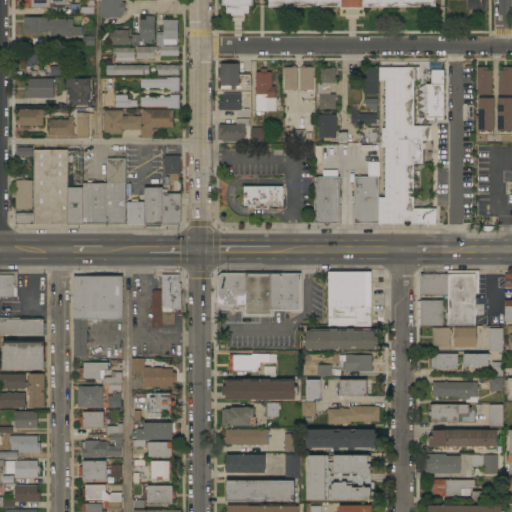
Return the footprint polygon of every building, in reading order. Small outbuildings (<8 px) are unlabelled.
[(23,8),(23,0),(68,0),(68,3),(49,3),(49,7),(23,8)] [(100,0),(121,0),(121,3),(124,2),(124,12),(121,12),(121,17),(105,18),(102,18),(101,18),(100,0)] [(435,0),(435,7),(363,7),(363,9),(340,9),(340,8),(268,7),(268,0),(252,0),(252,5),(248,5),(248,13),(243,13),(243,15),(230,15),(230,13),(226,13),(226,5),(221,5),(221,0),(435,0)] [(154,40),(151,40),(151,43),(143,43),(143,39),(139,39),(139,46),(132,46),(132,35),(139,35),(139,19),(145,20),(145,16),(154,16),(154,40)] [(47,17),(47,20),(50,20),(50,19),(72,19),(72,26),(74,26),(74,27),(81,27),(81,35),(74,35),(74,36),(50,36),(49,31),(47,31),(47,33),(27,33),(27,34),(23,34),(23,17),(47,17)] [(177,20),(177,40),(176,40),(176,45),(164,45),(164,46),(179,46),(178,56),(160,56),(160,46),(156,46),(156,35),(157,35),(157,33),(163,33),(163,20),(177,20)] [(127,30),(127,33),(131,33),(131,44),(128,44),(128,45),(108,45),(109,30),(127,30)] [(83,46),(83,37),(93,37),(93,46),(83,46)] [(156,47),(156,53),(154,53),(154,59),(148,59),(148,60),(143,60),(143,59),(136,59),(136,47),(156,47)] [(42,48),(41,63),(31,62),(31,67),(27,67),(27,65),(24,65),(24,62),(20,62),(21,52),(23,52),(23,48),(42,48)] [(134,48),(134,61),(115,61),(115,55),(112,55),(112,48),(134,48)] [(239,64),(239,75),(250,75),(250,86),(235,86),(235,90),(231,90),(231,86),(220,86),(220,64),(239,64)] [(148,65),(148,75),(113,75),(113,65),(148,65)] [(178,65),(178,76),(154,75),(154,70),(157,70),(157,65),(178,65)] [(49,67),(61,67),(61,76),(49,76),(49,67)] [(296,67),(296,90),(284,91),(283,67),(296,67)] [(313,67),(313,90),(311,90),(311,104),(301,104),(301,90),(299,90),(300,67),(313,67)] [(363,94),(363,87),(365,87),(365,77),(363,77),(363,71),(365,71),(365,67),(377,67),(377,94),(363,94)] [(378,197),(384,197),(384,185),(383,185),(383,180),(384,180),(384,178),(382,178),(382,174),(384,174),(384,169),(382,169),(382,165),(384,165),(384,162),(382,162),(382,157),(384,157),(384,153),(382,153),(382,149),(385,149),(385,147),(381,147),(381,128),(385,128),(385,127),(382,127),(382,122),(385,122),(385,118),(382,118),(382,114),(385,114),(385,111),(382,111),(382,107),(384,107),(384,102),(383,102),(383,98),(385,98),(385,95),(382,95),(382,91),(385,91),(385,86),(382,86),(382,82),(385,82),(385,81),(378,81),(378,67),(418,67),(418,81),(413,81),(413,126),(430,126),(430,141),(421,141),(421,149),(424,149),(424,165),(417,165),(417,164),(413,164),(413,208),(436,208),(436,224),(409,224),(409,226),(405,226),(405,224),(377,224),(378,197)] [(476,67),(487,67),(487,70),(491,70),(491,95),(477,95),(476,67)] [(498,70),(502,70),(502,67),(511,67),(511,94),(498,95),(498,70)] [(335,83),(330,83),(330,94),(335,94),(335,97),(335,100),(335,109),(318,109),(318,95),(317,95),(317,82),(318,82),(318,68),(335,68),(335,83)] [(255,72),(260,72),(260,69),(267,69),(267,72),(271,72),(271,87),(274,87),(275,98),(269,98),(269,100),(268,100),(268,110),(266,110),(266,111),(255,111),(255,72)] [(431,71),(431,84),(426,84),(426,120),(443,120),(443,71),(431,71)] [(53,98),(24,98),(24,82),(28,82),(28,78),(53,78),(53,98)] [(87,79),(87,78),(89,78),(89,91),(90,91),(90,100),(87,100),(87,106),(66,106),(66,94),(67,94),(67,90),(65,90),(65,79),(87,79)] [(166,79),(166,78),(178,78),(178,91),(169,91),(169,89),(166,89),(166,88),(140,88),(140,79),(166,79)] [(240,93),(240,109),(248,109),(248,116),(235,116),(235,110),(218,110),(218,102),(222,102),(222,93),(240,93)] [(140,97),(145,97),(145,96),(148,96),(148,97),(160,97),(160,96),(163,96),(163,97),(170,97),(170,95),(178,95),(178,108),(167,108),(167,106),(140,106),(140,97)] [(475,116),(478,116),(477,98),(493,98),(494,131),(492,131),(492,135),(486,135),(486,143),(475,143),(475,116)] [(511,98),(511,143),(501,143),(501,135),(497,135),(497,131),(496,98),(511,98)] [(130,99),(130,100),(136,100),(136,106),(130,106),(130,107),(115,107),(115,99),(130,99)] [(376,112),(374,112),(372,112),(372,109),(368,109),(368,108),(365,108),(365,103),(364,104),(363,100),(365,100),(365,99),(376,99),(376,112)] [(18,116),(17,116),(17,112),(18,112),(18,109),(42,109),(43,110),(45,110),(45,114),(43,114),(43,117),(42,117),(42,126),(38,126),(38,125),(37,125),(37,126),(34,126),(34,125),(19,126),(18,116)] [(122,110),(122,116),(126,116),(126,112),(132,112),(132,116),(140,116),(140,126),(142,126),(142,110),(173,110),(173,127),(160,127),(160,128),(152,128),(152,137),(140,137),(140,129),(122,130),(122,134),(112,134),(112,135),(108,135),(108,133),(103,133),(103,110),(122,110)] [(335,138),(329,138),(329,140),(323,141),(323,138),(318,138),(318,125),(317,125),(317,119),(318,119),(318,115),(323,114),(323,111),(330,111),(330,115),(335,115),(335,138)] [(350,114),(352,114),(352,112),(358,112),(358,114),(375,114),(375,119),(377,119),(377,123),(376,123),(376,124),(360,124),(360,126),(355,126),(355,124),(350,124),(350,114)] [(76,113),(88,113),(88,138),(76,138),(76,113)] [(72,124),(73,124),(73,127),(73,135),(49,136),(49,126),(48,126),(48,122),(49,122),(49,120),(58,120),(58,118),(62,118),(62,120),(68,120),(68,117),(72,116),(72,124)] [(235,124),(235,119),(249,119),(249,126),(244,126),(244,139),(240,139),(240,142),(222,142),(222,133),(218,133),(218,124),(235,124)] [(378,143),(366,143),(366,127),(369,127),(369,125),(377,125),(377,128),(378,143)] [(304,130),(304,142),(292,142),(292,130),(304,130)] [(338,134),(347,134),(347,144),(338,144),(338,134)] [(32,147),(32,156),(16,156),(16,147),(32,147)] [(32,224),(32,213),(33,209),(33,180),(33,150),(67,150),(67,155),(72,155),(72,162),(67,162),(67,187),(82,187),(81,224),(67,224),(67,227),(32,226),(32,224)] [(179,155),(179,156),(180,156),(180,159),(179,159),(179,171),(180,171),(180,174),(179,174),(178,174),(178,181),(169,181),(169,174),(164,174),(164,169),(163,169),(163,167),(164,167),(164,162),(163,162),(163,160),(164,160),(164,155),(179,155)] [(82,183),(87,183),(87,181),(91,181),(91,183),(106,183),(107,158),(125,159),(125,224),(81,224),(82,187),(82,183)] [(377,226),(350,226),(350,205),(354,205),(354,177),(367,177),(367,162),(378,162),(378,197),(377,224),(377,226)] [(338,171),(338,192),(340,192),(340,196),(338,196),(338,205),(341,205),(341,226),(314,226),(314,177),(322,177),(322,171),(338,171)] [(33,209),(15,209),(15,180),(33,180),(33,209)] [(161,187),(162,189),(161,224),(143,224),(143,201),(143,187),(161,187)] [(282,187),(282,196),(283,196),(283,198),(282,198),(282,205),(267,205),(267,209),(263,209),(259,209),(255,209),(255,205),(243,205),(243,187),(282,187)] [(162,189),(167,189),(167,194),(179,194),(179,224),(161,224),(162,189)] [(143,224),(127,224),(127,202),(143,201),(143,224)] [(464,205),(473,205),(473,224),(464,224),(464,205)] [(29,224),(29,226),(25,226),(25,224),(22,224),(22,226),(17,226),(17,224),(14,224),(14,213),(32,213),(32,224),(29,224)] [(452,274),(452,271),(478,271),(478,294),(474,294),(474,296),(477,296),(477,305),(475,305),(475,326),(445,326),(445,313),(447,313),(447,295),(447,274),(452,274)] [(0,272),(17,272),(17,287),(13,287),(13,297),(0,297),(0,272)] [(371,272),(370,326),(327,326),(327,272),(371,272)] [(300,273),(300,309),(271,309),(271,315),(244,315),(244,307),(237,307),(237,305),(216,305),(216,277),(220,273),(300,273)] [(151,290),(161,290),(161,274),(178,274),(178,283),(180,283),(180,309),(174,309),(174,324),(161,324),(161,328),(151,328),(151,290)] [(447,295),(441,295),(441,297),(436,297),(436,295),(427,295),(427,297),(424,297),(424,295),(420,295),(420,274),(447,274),(447,295)] [(511,274),(503,274),(504,290),(511,290),(511,274)] [(73,276),(122,276),(122,319),(86,319),(86,333),(88,333),(88,343),(86,343),(86,356),(73,356),(73,276)] [(442,300),(442,306),(444,306),(444,312),(442,312),(442,319),(443,319),(444,322),(443,322),(443,324),(442,324),(442,326),(417,326),(416,301),(420,301),(420,300),(442,300)] [(511,300),(503,300),(504,322),(511,321),(511,300)] [(0,320),(43,320),(43,323),(45,323),(45,335),(0,335),(0,320)] [(431,328),(449,327),(449,330),(451,330),(451,335),(449,335),(449,346),(432,346),(431,328)] [(305,349),(305,345),(303,345),(303,337),(305,337),(305,330),(310,330),(329,329),(329,328),(336,328),(336,330),(346,330),(346,328),(353,328),(353,329),(374,329),(374,334),(377,334),(377,345),(374,345),(374,349),(305,349)] [(475,328),(475,347),(454,347),(454,328),(475,328)] [(502,328),(502,352),(488,352),(488,328),(502,328)] [(44,341),(44,370),(2,370),(2,341),(44,341)] [(251,355),(251,354),(269,354),(269,355),(275,355),(275,363),(269,362),(269,363),(265,363),(265,362),(262,362),(262,363),(259,363),(259,366),(256,366),(256,370),(255,370),(255,372),(251,372),(251,370),(227,370),(227,362),(228,362),(229,355),(251,355)] [(371,370),(353,370),(353,371),(345,371),(345,370),(342,370),(342,367),(338,367),(338,355),(345,355),(345,354),(352,354),(352,355),(371,355),(371,370)] [(430,355),(433,355),(433,354),(457,354),(457,363),(459,363),(459,366),(457,366),(457,369),(433,369),(433,367),(430,367),(430,355)] [(463,360),(462,360),(462,358),(463,358),(463,354),(489,354),(489,360),(487,360),(487,366),(478,366),(478,368),(471,368),(471,366),(463,366),(463,360)] [(145,356),(145,370),(134,370),(134,356),(145,356)] [(107,362),(107,370),(104,370),(104,375),(103,375),(103,377),(111,377),(110,372),(121,372),(121,391),(112,391),(112,394),(108,394),(108,385),(102,385),(102,379),(78,379),(78,368),(82,368),(82,363),(107,362)] [(491,362),(502,362),(502,376),(491,376),(491,362)] [(331,365),(331,366),(332,366),(332,375),(331,375),(331,376),(317,376),(317,365),(331,365)] [(28,374),(44,374),(44,408),(29,408),(28,374)] [(0,375),(25,375),(25,389),(1,389),(0,375)] [(489,377),(502,378),(502,391),(489,391),(489,377)] [(225,400),(225,395),(222,395),(222,386),(225,386),(225,381),(226,381),(226,380),(243,380),(243,379),(250,379),(250,380),(263,380),(263,379),(270,379),(270,380),(293,380),(293,381),(294,381),(294,387),(296,387),(296,395),(294,395),(294,400),(225,400)] [(366,379),(366,395),(339,396),(339,380),(366,379)] [(306,380),(319,380),(319,398),(313,398),(313,400),(306,400),(306,380)] [(443,382),(443,381),(446,381),(446,382),(477,382),(477,403),(465,402),(461,402),(461,399),(457,399),(457,397),(447,397),(447,398),(445,398),(445,397),(432,397),(432,391),(431,391),(431,386),(432,386),(432,382),(443,382)] [(102,386),(102,408),(77,408),(77,386),(102,386)] [(0,393),(25,393),(25,408),(0,407),(0,393)] [(107,396),(114,396),(114,393),(120,393),(121,408),(107,408),(107,396)] [(171,393),(171,400),(175,400),(175,406),(171,406),(171,412),(149,412),(148,398),(155,398),(155,393),(171,393)] [(301,402),(315,402),(315,416),(301,416),(301,402)] [(278,416),(265,417),(264,403),(278,403),(278,416)] [(474,405),(474,410),(473,410),(473,423),(430,423),(430,416),(428,416),(428,412),(430,412),(430,405),(474,405)] [(502,405),(502,427),(488,427),(489,405),(502,405)] [(327,409),(339,409),(339,407),(342,407),(342,409),(347,409),(349,409),(349,406),(378,406),(378,422),(367,422),(367,424),(363,424),(363,422),(350,422),(350,424),(347,424),(347,426),(342,426),(342,424),(327,424),(327,409)] [(221,425),(221,409),(230,409),(230,408),(244,408),(244,407),(249,407),(249,408),(252,408),(252,409),(254,409),(254,414),(253,414),(253,417),(255,417),(255,425),(221,425)] [(37,411),(37,428),(14,428),(14,411),(37,411)] [(103,412),(103,424),(105,424),(105,428),(82,428),(82,423),(79,423),(79,417),(82,417),(82,412),(103,412)] [(171,423),(172,436),(171,436),(171,438),(148,438),(148,424),(171,423)] [(122,434),(121,434),(121,446),(121,448),(120,448),(120,456),(106,456),(106,457),(81,457),(80,448),(82,448),(82,442),(84,442),(84,441),(99,440),(99,442),(105,442),(106,443),(108,443),(108,446),(114,446),(114,441),(109,441),(109,434),(105,434),(105,428),(106,428),(106,427),(117,426),(117,424),(122,424),(122,434)] [(267,429),(267,431),(269,431),(269,432),(267,432),(267,445),(225,445),(225,429),(267,429)] [(333,429),(333,430),(340,430),(350,429),(350,430),(356,430),(374,429),(374,433),(377,433),(377,449),(305,450),(305,442),(303,442),(303,435),(305,435),(305,430),(333,429)] [(498,430),(498,436),(496,436),(496,446),(428,446),(428,438),(432,438),(432,430),(498,430)] [(145,434),(145,447),(133,447),(133,434),(145,434)] [(284,434),(299,434),(299,451),(284,451),(284,434)] [(37,436),(37,443),(40,443),(40,453),(17,453),(17,459),(0,458),(0,451),(16,451),(16,450),(10,450),(10,442),(9,442),(9,436),(37,436)] [(171,442),(171,457),(148,457),(147,442),(171,442)] [(446,454),(446,456),(459,456),(460,473),(424,474),(424,454),(446,454)] [(264,455),(264,473),(232,473),(232,472),(225,472),(225,455),(264,455)] [(299,455),(299,478),(284,478),(284,455),(299,455)] [(370,455),(370,500),(306,500),(306,455),(370,455)] [(497,455),(497,471),(500,471),(500,475),(493,475),(493,474),(482,474),(482,467),(471,467),(470,455),(497,455)] [(37,461),(37,466),(39,466),(39,472),(37,472),(37,477),(14,478),(14,474),(5,474),(5,461),(37,461)] [(105,461),(105,481),(82,481),(82,461),(105,461)] [(171,461),(171,473),(169,473),(169,479),(150,480),(150,461),(171,461)] [(121,465),(121,477),(110,477),(110,465),(121,465)] [(474,488),(469,488),(469,496),(440,497),(440,493),(433,493),(433,479),(474,480),(474,488)] [(294,481),(294,500),(232,500),(232,502),(227,502),(227,500),(226,500),(226,481),(294,481)] [(37,485),(37,492),(40,492),(40,502),(14,502),(14,508),(2,508),(2,507),(0,507),(0,497),(3,497),(3,499),(14,498),(14,485),(37,485)] [(105,485),(105,492),(102,492),(101,500),(81,500),(81,488),(85,488),(85,485),(105,485)] [(172,486),(172,492),(174,492),(174,499),(172,499),(172,504),(163,504),(163,503),(147,503),(146,486),(172,486)] [(471,492),(481,492),(481,503),(472,503),(471,492)] [(121,493),(121,511),(120,511),(115,511),(110,511),(110,508),(104,508),(104,502),(108,502),(108,496),(111,493),(121,493)] [(133,500),(144,500),(144,509),(133,509),(133,500)] [(80,511),(102,511),(102,503),(81,504),(80,511)]
